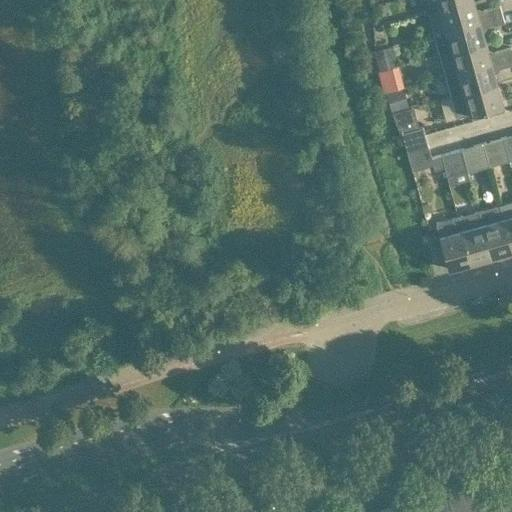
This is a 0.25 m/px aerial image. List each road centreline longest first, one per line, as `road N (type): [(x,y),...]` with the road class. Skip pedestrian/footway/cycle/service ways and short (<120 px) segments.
road 1 (unclassified): [(196,511),(511,420)]
road 2 (secondary): [(300,433),(187,430),(0,480)]
road 3 (secondary): [(35,511),(300,433)]
road 4 (secondary): [(300,433),(511,372)]
road 5 (unclassified): [(336,327),(511,277)]
